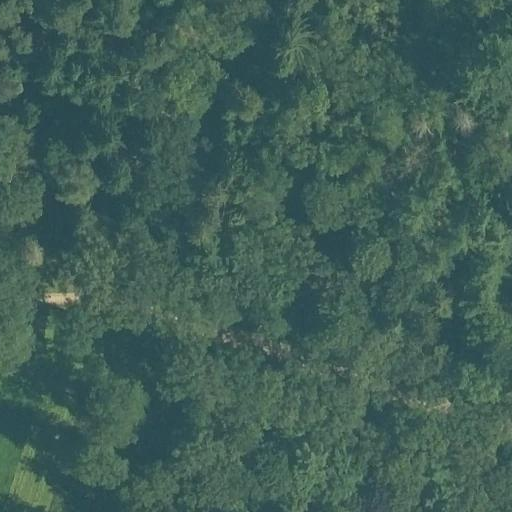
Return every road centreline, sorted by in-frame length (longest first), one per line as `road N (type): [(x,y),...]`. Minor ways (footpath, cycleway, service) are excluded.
road 1 (track): [(511,430),(107,304),(0,300)]
road 2 (track): [(224,0),(121,308)]
road 3 (track): [(97,511),(160,318)]
